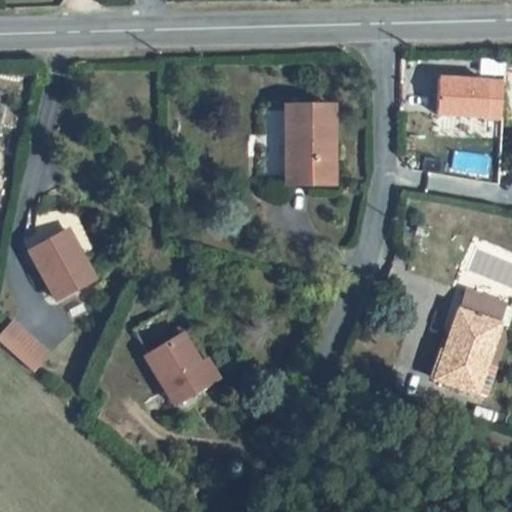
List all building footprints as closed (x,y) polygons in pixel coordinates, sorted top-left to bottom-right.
[(496,109),(499,72),(434,68),(432,105),(496,109)] [(337,170),(334,92),(283,94),(287,172),(337,170)] [(101,280),(71,233),(32,257),(63,304),(101,280)] [(464,289),(458,308),(502,322),(508,303),(464,289)] [(488,364),(502,322),(458,308),(435,380),(489,399),(498,367),(488,364)] [(0,329),(0,344),(31,372),(49,351),(11,317),(0,329)] [(225,383),(194,333),(158,356),(189,404),(225,383)]
